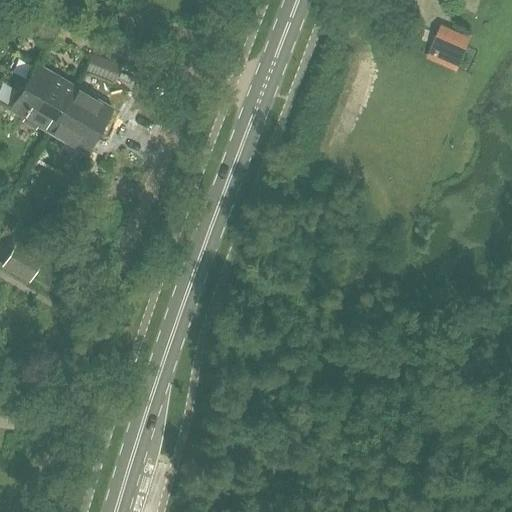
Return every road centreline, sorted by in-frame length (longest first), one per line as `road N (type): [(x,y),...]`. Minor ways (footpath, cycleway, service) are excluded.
road 1 (unclassified): [(28,511),(204,55)]
road 2 (primary): [(110,511),(263,89)]
road 3 (track): [(204,55),(90,0)]
